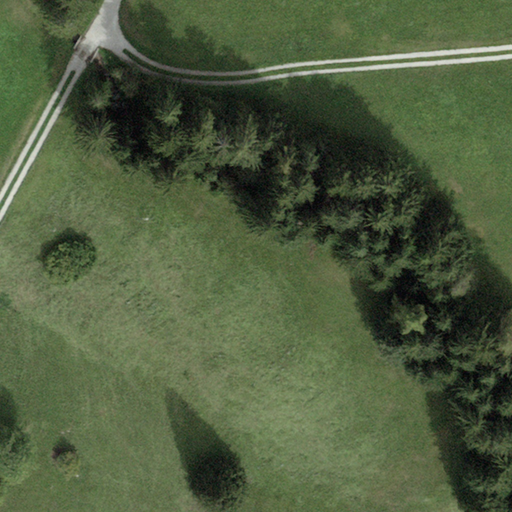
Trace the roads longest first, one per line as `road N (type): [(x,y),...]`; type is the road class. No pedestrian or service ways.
road 1 (track): [(511,53),(231,79),(138,62),(97,30)]
road 2 (track): [(0,202),(113,0)]
